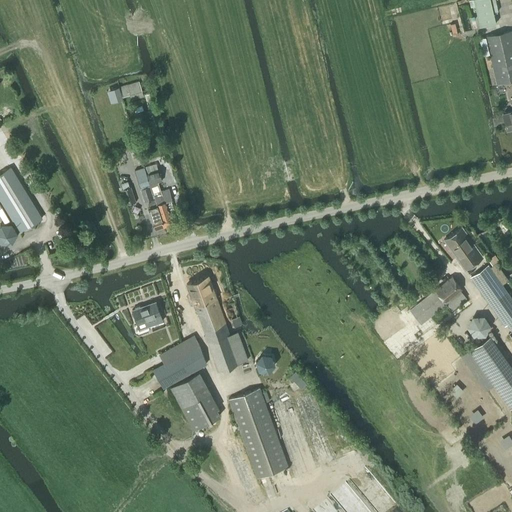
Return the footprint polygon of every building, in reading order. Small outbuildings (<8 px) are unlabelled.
[(490,0),(473,0),(480,28),(496,24),(490,0)] [(486,37),(482,38),(479,39),(483,55),(490,53),(496,83),(511,79),(511,30),(486,37)] [(122,97),(123,96),(130,94),(132,99),(144,95),(139,81),(120,87),(119,87),(122,97)] [(123,98),(123,96),(122,97),(119,87),(120,87),(119,86),(111,88),(115,100),(123,98)] [(511,111),(502,114),(507,129),(511,127),(511,111)] [(145,168),(164,227),(173,224),(172,220),(177,219),(171,200),(172,200),(169,189),(161,191),(158,182),(162,181),(158,169),(157,169),(156,164),(145,168)] [(43,218),(11,166),(0,172),(0,200),(16,227),(14,228),(12,223),(0,223),(0,242),(1,243),(12,243),(18,233),(17,232),(19,231),(20,232),(43,218)] [(155,230),(164,227),(145,168),(136,170),(145,201),(148,200),(150,208),(149,208),(151,214),(155,230)] [(132,187),(123,190),(127,204),(136,202),(132,187)] [(465,269),(482,257),(461,228),(444,240),(465,269)] [(511,299),(488,265),(470,277),(504,325),(506,324),(511,332),(511,331),(511,299)] [(218,370),(246,360),(244,353),(236,332),(229,335),(208,276),(187,284),(211,352),(218,370)] [(462,288),(452,276),(410,310),(421,323),(445,303),(451,310),(466,298),(460,290),(462,288)] [(162,320),(156,302),(141,307),(139,306),(135,308),(135,309),(132,310),(140,330),(148,327),(147,325),(162,320)] [(159,354),(164,363),(152,369),(163,388),(206,363),(194,334),(159,354)] [(510,409),(511,406),(511,368),(489,336),(469,350),(510,409)] [(271,355),(262,354),(255,361),(259,370),(268,372),(274,364),(271,355)] [(219,408),(199,371),(170,387),(193,429),(220,415),(217,409),(219,408)] [(306,384),(295,371),(290,376),(292,378),(289,380),(292,383),(294,380),(301,388),(306,384)] [(286,467),(280,448),(259,388),(228,399),(255,477),(286,467)]
